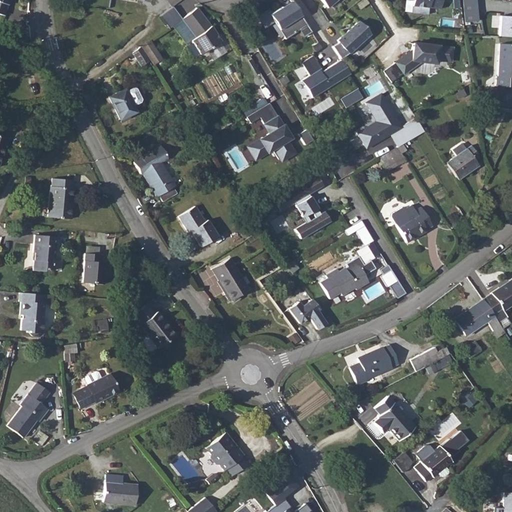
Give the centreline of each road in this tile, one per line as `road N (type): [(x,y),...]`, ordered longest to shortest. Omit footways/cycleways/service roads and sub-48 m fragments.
road 1 (tertiary): [(237,362),(159,263),(75,109)]
road 2 (residential): [(266,368),(386,319),(511,227)]
road 3 (residential): [(17,477),(232,374)]
road 4 (tertiary): [(336,511),(259,388)]
road 5 (track): [(149,7),(149,31),(68,94)]
road 6 (residential): [(0,207),(18,170),(75,109)]
road 7 (track): [(511,416),(431,511)]
